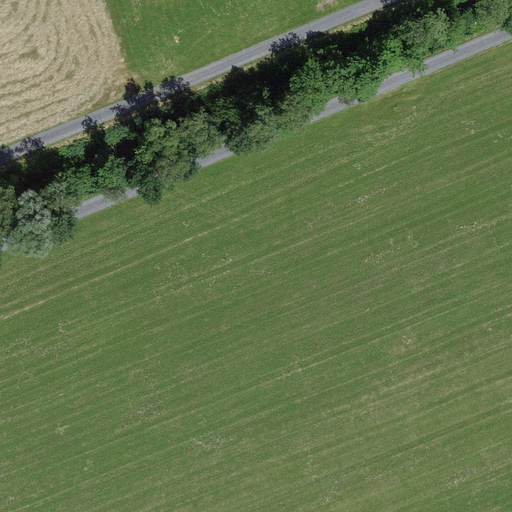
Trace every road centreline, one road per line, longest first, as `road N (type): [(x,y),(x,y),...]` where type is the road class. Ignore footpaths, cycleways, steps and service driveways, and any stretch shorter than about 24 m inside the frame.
road 1 (track): [(0,244),(511,33)]
road 2 (track): [(387,0),(0,153)]
